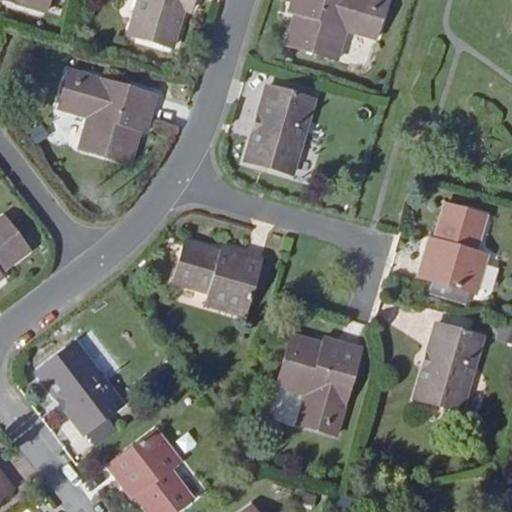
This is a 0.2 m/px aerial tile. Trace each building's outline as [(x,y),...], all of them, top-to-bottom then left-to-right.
[(0,0),(44,12),(48,0),(0,0)] [(139,0),(129,36),(173,49),(184,12),(190,13),(193,0),(139,0)] [(378,0),(293,0),(290,12),(296,13),(286,46),(337,60),(345,31),(374,39),(385,2),(378,0)] [(60,110),(89,118),(80,147),(131,162),(140,133),(145,134),(156,98),(99,80),(98,79),(71,71),(60,110)] [(314,102),(267,89),(246,162),(292,175),(314,102)] [(420,277),(475,294),(486,257),(475,253),(486,218),(444,206),(433,241),(430,240),(420,277)] [(0,279),(2,278),(0,274),(0,273),(28,252),(4,220),(0,222),(0,279)] [(207,306),(244,317),(260,259),(223,248),(221,254),(186,244),(174,285),(210,295),(207,306)] [(415,399),(460,412),(482,339),(435,325),(415,399)] [(298,424),(336,435),(360,350),(325,340),(324,344),(293,336),(278,387),(307,395),(298,424)] [(76,344),(38,374),(85,435),(122,405),(76,344)] [(170,470),(179,463),(156,431),(109,467),(132,498),(137,495),(149,511),(175,511),(192,499),(170,470)] [(0,498),(12,489),(0,472),(0,498)]
